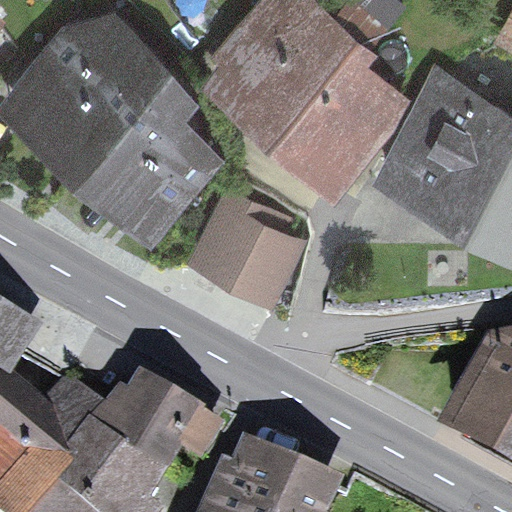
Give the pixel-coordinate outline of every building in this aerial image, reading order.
[(218,66),(322,156),(316,164),(335,181),(388,119),(381,114),(401,91),(359,54),(366,46),(314,0),(262,0),(226,40),(235,48),(218,66)] [(21,85),(88,146),(163,63),(118,22),(107,33),(92,19),(75,25),(21,85)] [(191,88),(163,63),(88,146),(156,207),(207,150),(172,109),(191,88)] [(386,162),(484,216),(511,164),(511,113),(435,72),(386,162)] [(511,164),(484,216),(511,231),(511,164)] [(236,228),(221,256),(269,283),(292,240),(277,232),(284,220),(264,209),(257,221),(234,208),(226,222),(236,228)] [(0,360),(8,366),(30,328),(0,310),(0,360)] [(511,335),(502,336),(455,422),(511,452),(511,335)] [(9,378),(0,387),(0,502),(11,511),(55,511),(85,479),(61,459),(101,414),(103,411),(77,389),(73,393),(62,384),(42,408),(9,378)] [(141,382),(115,425),(101,414),(61,459),(85,479),(55,511),(149,511),(153,508),(143,499),(179,441),(198,452),(211,429),(192,418),(195,413),(141,382)] [(241,461),(232,457),(207,511),(302,511),(316,481),(245,451),(241,461)]
